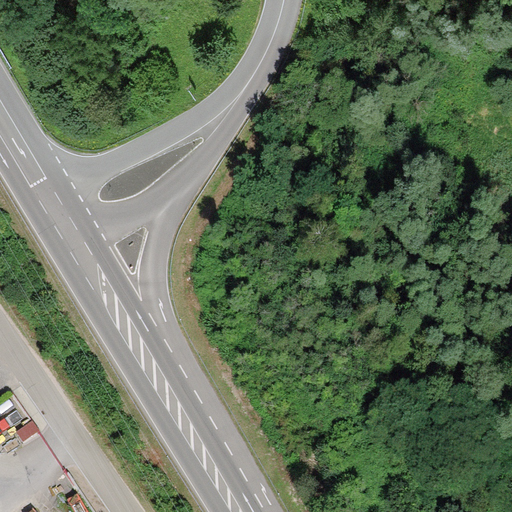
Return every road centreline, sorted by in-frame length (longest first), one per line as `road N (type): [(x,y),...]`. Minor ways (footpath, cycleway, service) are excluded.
road 1 (tertiary): [(241,100),(48,197)]
road 2 (unclassified): [(0,338),(119,511)]
road 3 (primary): [(148,356),(48,197)]
road 4 (primary): [(241,511),(148,356)]
road 5 (tertiary): [(148,356),(162,201)]
road 6 (tertiary): [(162,201),(223,139),(241,100)]
